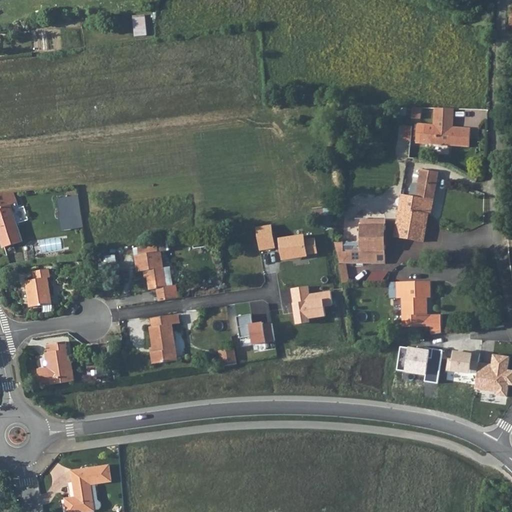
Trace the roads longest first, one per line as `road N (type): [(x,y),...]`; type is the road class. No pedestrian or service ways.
road 1 (residential): [(34,436),(278,406),(399,412),(493,444)]
road 2 (unclassified): [(511,308),(498,245),(502,0)]
road 3 (residential): [(0,335),(275,290)]
